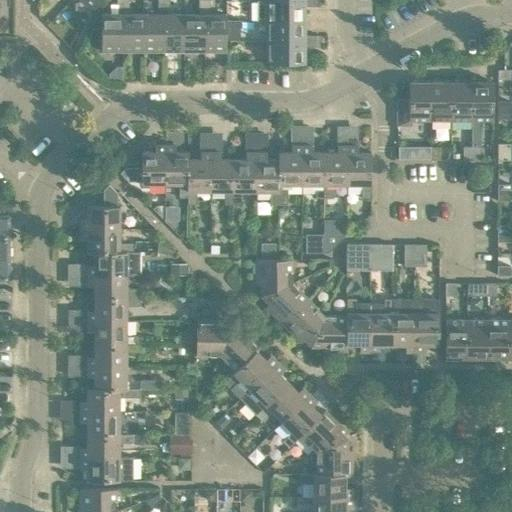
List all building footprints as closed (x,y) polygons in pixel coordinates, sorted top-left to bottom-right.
[(81,0),(91,10),(101,0),(81,0)] [(304,6),(312,6),(312,0),(304,0),(282,0),(256,0),(257,20),(267,20),(267,21),(304,21),(304,6)] [(143,52),(143,14),(128,14),(128,7),(117,7),(117,14),(123,14),(123,52),(143,52)] [(163,52),(184,52),(184,14),(169,14),(169,7),(158,7),(158,14),(163,14),(163,52)] [(226,52),(226,14),(210,14),(210,7),(199,7),(198,14),(204,14),(204,52),(226,52)] [(101,52),(123,52),(123,14),(117,14),(101,14),(101,52)] [(143,52),(163,52),(163,14),(158,14),(143,14),(143,52)] [(184,52),(204,52),(204,14),(198,14),(184,14),(184,52)] [(267,21),(266,41),(304,41),(304,36),(304,21),(267,21)] [(304,47),(312,47),(312,36),(304,36),(304,41),(266,41),(266,63),(304,63),(304,47)] [(510,70),(504,70),(497,70),(498,80),(511,79),(510,70)] [(430,120),(429,82),(409,82),(409,98),(397,98),(397,125),(411,125),(411,120),(430,120)] [(450,120),(450,82),(429,82),(430,120),(450,120)] [(470,82),(450,82),(450,120),(470,120),(470,82)] [(470,82),(470,120),(493,120),(493,82),(470,82)] [(498,102),(498,107),(498,112),(511,112),(510,102),(498,102)] [(498,153),(510,153),(510,144),(498,144),(498,153)] [(164,184),(164,145),(154,145),(154,152),(141,152),(141,168),(125,168),(120,173),(128,181),(141,182),(141,184),(164,184)] [(187,197),(187,204),(188,152),(175,152),(175,145),(164,145),(164,184),(179,184),(179,197),(187,197)] [(287,184),(301,184),(301,145),(291,145),(291,152),(278,152),(278,159),(278,205),(287,205),(287,184)] [(312,145),(301,145),(301,184),(315,184),(315,198),(324,198),(324,152),(312,152),(312,145)] [(337,152),(324,152),(324,198),(332,198),(332,184),(347,184),(347,145),(337,145),(337,152)] [(347,145),(347,184),(361,184),(361,198),(370,198),(370,152),(357,152),(357,145),(347,145)] [(430,160),(440,160),(440,147),(430,147),(430,160)] [(470,160),(480,160),(479,147),(470,147),(470,160)] [(196,191),(209,191),(210,152),(200,152),(200,159),(188,159),(188,152),(187,204),(196,204),(196,191)] [(220,152),(210,152),(209,191),(224,191),(224,204),(232,204),(232,159),(220,159),(220,152)] [(246,159),(232,159),(232,204),(241,204),(241,191),(256,191),(256,152),(246,152),(246,159)] [(270,205),(278,205),(278,159),(266,159),(266,152),(256,152),(256,191),(270,191),(270,205)] [(80,228),(119,229),(119,206),(117,206),(117,193),(108,184),(103,190),(103,206),(87,206),(87,219),(80,219),(80,228)] [(510,185),(498,185),(497,194),(510,194),(510,185)] [(0,235),(9,235),(9,215),(1,215),(0,214),(0,235)] [(328,252),(346,234),(346,219),(324,219),(323,239),(323,252),(328,252)] [(510,225),(497,225),(497,234),(510,234),(510,225)] [(119,243),(119,229),(80,228),(80,239),(87,239),(87,252),(140,251),(133,251),(133,243),(119,243)] [(497,234),(497,242),(510,242),(510,234),(497,234)] [(0,235),(0,255),(9,255),(9,235),(0,235)] [(323,252),(323,239),(306,238),(306,252),(323,252)] [(346,269),(369,270),(370,244),(346,243),(346,269)] [(392,270),(392,245),(392,244),(370,244),(369,270),(392,270)] [(404,244),(404,266),(415,266),(415,244),(404,244)] [(415,266),(426,266),(426,244),(415,244),(415,266)] [(139,260),(140,251),(87,252),(94,252),(94,264),(87,264),(87,274),(126,274),(126,260),(139,260)] [(0,276),(9,277),(9,255),(0,255),(0,276)] [(260,296),(292,283),(291,259),(255,259),(255,284),(260,284),(260,296)] [(510,266),(497,267),(497,275),(510,275),(510,266)] [(126,289),(126,274),(87,274),(87,285),(94,285),(94,297),(139,297),(139,289),(126,289)] [(308,299),(292,283),(260,296),(268,303),(265,307),(283,325),(308,299)] [(455,283),(447,283),(445,283),(445,296),(455,296),(455,283)] [(486,283),(486,296),(496,296),(496,283),(486,283)] [(139,306),(139,297),(94,297),(94,310),(87,310),(87,320),(126,320),(126,306),(139,306)] [(311,346),(324,315),(308,299),(283,325),(300,342),(303,338),(311,346)] [(369,301),(355,301),(355,299),(346,299),(346,315),(347,316),(346,345),(347,344),(359,344),(359,351),(369,351),(369,301)] [(379,344),(392,344),(392,299),(384,299),(384,302),(369,301),(369,351),(379,351),(379,344)] [(405,351),(415,351),(415,313),(401,312),(401,299),(392,299),(392,344),(405,344),(405,351)] [(415,351),(425,352),(425,345),(438,345),(439,299),(415,299),(415,313),(415,351)] [(322,351),(347,351),(347,344),(346,345),(347,316),(346,315),(324,315),(311,346),(322,346),(322,351)] [(219,355),(232,323),(221,323),(221,318),(196,318),(196,355),(219,355)] [(126,334),(126,320),(87,320),(87,330),(94,330),(94,342),(139,343),(139,334),(126,334)] [(445,357),(466,358),(466,320),(445,320),(445,357)] [(466,358),(486,358),(486,320),(466,320),(466,358)] [(486,358),(506,358),(506,320),(486,320),(486,358)] [(240,331),(232,323),(219,355),(235,370),(235,371),(261,346),(244,328),(240,331)] [(87,356),(87,365),(126,365),(126,352),(139,352),(139,343),(94,342),(94,356),(87,356)] [(240,379),(249,389),(277,361),(270,354),(265,359),(257,351),(261,346),(235,371),(235,370),(223,382),(230,389),(240,379)] [(284,369),(277,361),(249,389),(260,399),(250,409),(256,414),(288,382),(279,374),(284,369)] [(94,376),(94,387),(139,388),(139,380),(126,380),(126,365),(87,365),(87,376),(94,376)] [(272,411),(282,421),(309,393),(302,387),(297,392),(288,382),(256,414),(262,421),(272,411)] [(80,401),(80,411),(119,411),(119,397),(139,397),(139,388),(94,387),(94,388),(87,388),(87,401),(80,401)] [(282,441),(289,447),(299,436),(299,435),(320,414),(311,406),(316,401),(309,393),(282,421),(292,431),(282,441)] [(300,436),(316,452),(347,439),(339,431),(343,427),(325,409),(320,414),(299,435),(299,436),(289,447),(300,436)] [(119,433),(119,426),(119,411),(80,411),(80,421),(87,421),(87,434),(119,434),(119,433)] [(132,439),(140,439),(140,433),(119,433),(119,434),(87,434),(87,447),(80,447),(80,457),(118,457),(119,443),(132,443),(132,439)] [(347,450),(347,439),(316,452),(316,474),(316,475),(345,474),(345,475),(352,475),(352,450),(347,450)] [(132,457),(118,457),(80,457),(80,467),(87,467),(87,480),(132,480),(132,457)] [(313,483),(313,497),(352,497),(352,487),(345,487),(345,475),(352,475),(345,475),(345,474),(316,475),(316,474),(299,474),(299,483),(313,483)] [(115,511),(116,511),(116,488),(80,488),(79,511),(115,511)] [(299,511),(344,511),(345,507),(352,507),(352,497),(313,497),(313,511),(299,511)]
